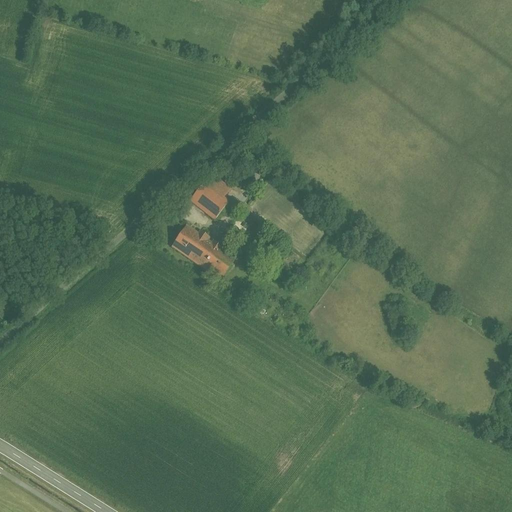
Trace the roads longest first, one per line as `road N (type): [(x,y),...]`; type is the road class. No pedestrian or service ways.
road 1 (unclassified): [(397,0),(0,342)]
road 2 (tertiary): [(107,511),(0,444)]
